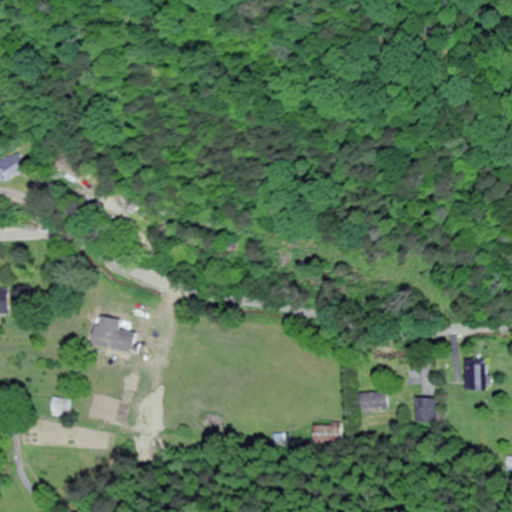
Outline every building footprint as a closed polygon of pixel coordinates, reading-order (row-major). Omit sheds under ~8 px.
[(0,164),(0,187),(28,169),(17,153),(0,164)] [(86,175),(64,157),(57,165),(79,183),(86,175)] [(0,315),(10,315),(10,289),(0,289),(0,315)] [(468,391),(490,391),(490,363),(468,363),(468,391)] [(361,394),(361,411),(388,411),(388,394),(361,394)] [(71,401),(54,398),(51,416),(68,419),(71,401)] [(439,424),(439,399),(416,399),(416,424),(439,424)] [(314,445),(340,445),(340,427),(314,427),(314,445)]
